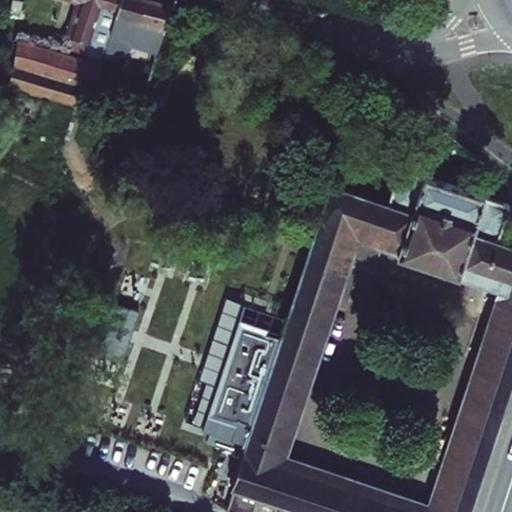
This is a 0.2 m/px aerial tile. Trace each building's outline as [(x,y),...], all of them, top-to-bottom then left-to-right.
[(100,62),(117,0),(78,0),(78,4),(64,51),(100,62)] [(135,29),(143,0),(117,0),(100,62),(99,66),(113,71),(126,27),(135,29)] [(170,0),(169,0),(143,0),(135,29),(161,37),(170,0)] [(100,62),(64,51),(16,37),(12,62),(94,86),(97,76),(99,66),(100,62)] [(94,86),(12,62),(6,80),(88,105),(94,86)] [(97,76),(94,86),(110,92),(114,81),(97,76)] [(311,511),(407,511),(410,503),(277,460),(354,226),(402,241),(399,250),(503,285),(429,510),(428,511),(468,511),(511,379),(511,243),(498,239),(510,201),(398,165),(386,202),(329,183),(284,319),(277,338),(263,333),(265,328),(237,319),(206,413),(234,421),(236,416),(250,421),(244,440),(230,485),(232,485),(257,494),(311,511)] [(242,305),(237,319),(265,328),(263,333),(277,338),(284,319),(242,305)] [(236,416),(234,421),(206,413),(202,426),(244,440),(250,421),(236,416)] [(251,511),(257,494),(232,485),(225,508),(235,511),(251,511)] [(428,511),(429,510),(410,503),(407,511),(428,511)]
